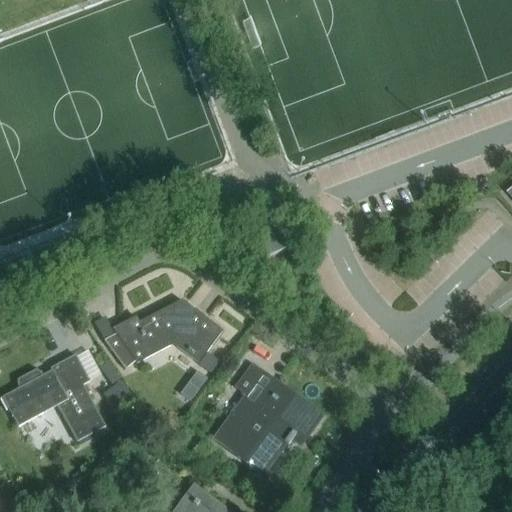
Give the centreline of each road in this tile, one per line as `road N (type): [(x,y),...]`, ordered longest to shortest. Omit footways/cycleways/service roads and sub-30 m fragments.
road 1 (residential): [(392,415),(178,260),(147,264),(0,342)]
road 2 (secondary): [(373,511),(511,357)]
